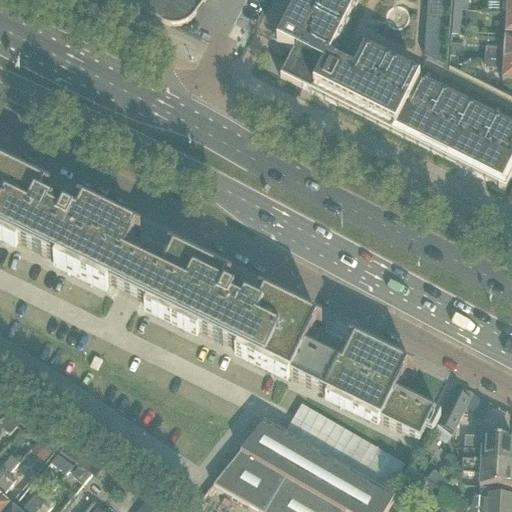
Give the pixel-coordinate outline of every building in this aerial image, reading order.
[(111,0),(118,5),(127,8),(132,2),(160,23),(161,23),(162,24),(163,25),(164,25),(165,26),(167,26),(168,27),(169,27),(170,27),(171,27),(172,27),(173,27),(174,27),(175,27),(176,27),(177,27),(178,27),(179,27),(180,27),(181,27),(181,26),(182,26),(183,26),(184,25),(185,25),(186,24),(187,24),(188,23),(189,22),(190,22),(190,21),(191,21),(191,20),(192,20),(206,0),(111,0)] [(298,0),(276,45),(293,53),(280,79),(301,90),(304,84),(501,182),(502,183),(511,162),(511,127),(364,53),(353,74),(329,61),(359,0),(298,0)] [(427,0),(423,58),(444,68),(448,0),(427,0)] [(454,0),(454,12),(461,12),(467,13),(468,0),(454,0)] [(511,0),(488,0),(488,5),(507,6),(507,15),(511,15),(511,0)] [(454,12),(452,36),(460,36),(461,16),(461,13),(461,12),(454,12)] [(485,52),(484,61),(485,61),(511,63),(511,41),(504,41),(504,52),(495,51),(494,51),(485,51),(485,52)] [(450,47),(449,59),(457,60),(461,60),(462,48),(450,47)] [(449,59),(448,71),(457,71),(457,60),(449,59)] [(511,63),(485,61),(485,69),(503,70),(502,84),(511,84),(511,63)] [(171,256),(160,279),(124,262),(135,238),(139,240),(140,238),(127,232),(78,207),(78,208),(77,209),(81,211),(76,222),(62,215),(59,222),(49,218),(53,211),(40,204),(45,194),(49,195),(50,194),(50,193),(38,188),(0,169),(0,239),(109,292),(145,310),(419,444),(427,427),(433,415),(434,414),(395,395),(407,371),(412,374),(413,372),(408,369),(349,340),(348,342),(352,344),(341,368),(305,351),(316,327),(320,329),(321,327),(259,296),(258,298),(262,300),(257,311),(243,304),(240,311),(238,310),(230,306),(234,299),(221,293),(226,282),(230,284),(231,283),(231,282),(168,252),(167,254),(171,256)] [(456,390),(439,423),(452,438),(471,397),(456,390)] [(284,434),(309,449),(310,448),(325,457),(331,447),(329,446),(340,428),(302,404),(284,434)] [(488,406),(480,424),(503,435),(511,417),(488,406)] [(4,420),(0,425),(0,431),(10,438),(16,429),(4,420)] [(265,426),(242,452),(344,511),(393,511),(398,504),(265,426)] [(463,452),(462,464),(511,467),(511,442),(482,441),(482,439),(465,438),(463,452)] [(38,446),(32,452),(44,462),(50,456),(38,446)] [(50,467),(65,477),(71,468),(56,458),(50,467)] [(511,475),(511,467),(462,464),(461,476),(480,477),(479,490),(511,492),(511,475)] [(69,479),(80,488),(88,477),(77,468),(69,479)] [(7,477),(0,485),(0,511),(4,511),(9,507),(2,501),(15,484),(16,483),(7,476),(7,477)] [(263,511),(221,479),(204,501),(218,511),(263,511)] [(448,488),(439,499),(451,509),(455,511),(511,511),(511,500),(510,500),(496,499),(484,498),(483,511),(476,510),(472,507),(459,497),(448,488)] [(9,511),(36,511),(42,506),(33,499),(22,511),(15,511),(12,509),(9,511)] [(46,500),(42,506),(48,511),(50,511),(54,507),(46,500)]
